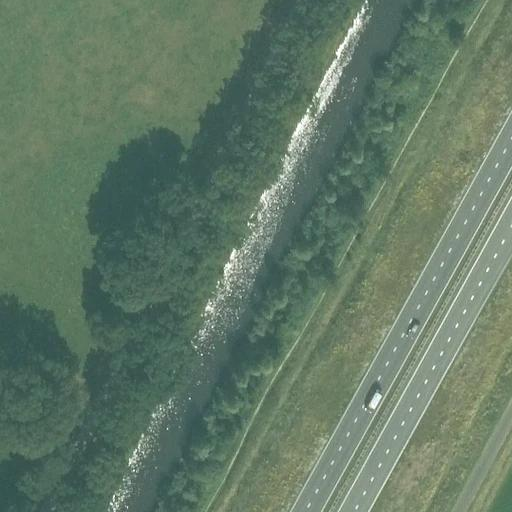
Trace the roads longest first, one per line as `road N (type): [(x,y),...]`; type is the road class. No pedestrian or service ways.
road 1 (unclassified): [(45,511),(305,0)]
road 2 (trunk): [(511,153),(314,511)]
road 3 (trunk): [(346,511),(503,227)]
